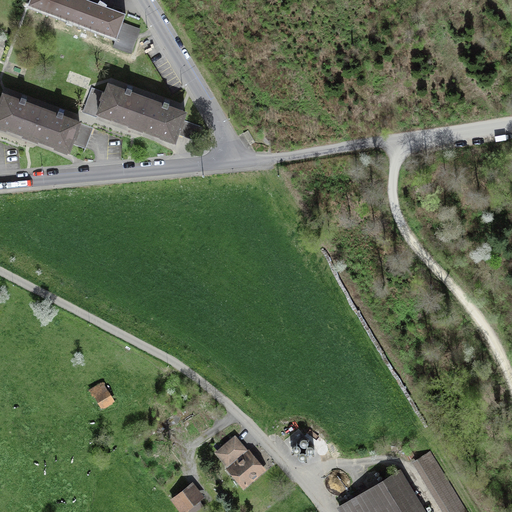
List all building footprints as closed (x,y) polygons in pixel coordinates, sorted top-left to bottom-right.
[(88,0),(29,0),(27,8),(115,42),(126,14),(88,0)] [(107,90),(97,118),(175,145),(185,117),(107,90)] [(0,97),(0,130),(54,150),(64,120),(0,97)] [(98,413),(113,405),(102,384),(86,392),(98,413)] [(245,449),(235,437),(216,452),(227,465),(245,449)] [(243,487),(265,468),(249,449),(227,468),(243,487)] [(464,511),(428,451),(411,461),(441,511),(464,511)] [(424,511),(398,471),(339,510),(340,511),(424,511)] [(172,498),(182,511),(202,495),(192,482),(172,498)]
